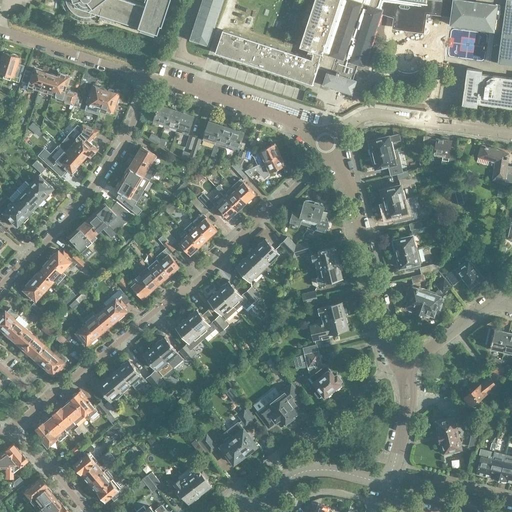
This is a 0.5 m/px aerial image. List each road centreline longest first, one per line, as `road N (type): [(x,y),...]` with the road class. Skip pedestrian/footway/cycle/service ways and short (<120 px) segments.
road 1 (residential): [(11,428),(195,283),(316,165),(328,143)]
road 2 (residential): [(0,288),(121,148),(148,79)]
road 3 (residential): [(402,371),(340,154),(328,143)]
road 4 (residential): [(511,135),(373,117),(344,125),(328,143)]
road 5 (residential): [(328,143),(279,118),(148,79)]
road 6 (residential): [(243,511),(307,471),(389,476)]
road 7 (residential): [(148,79),(0,30)]
road 8 (residential): [(511,499),(391,470)]
road 9 (residential): [(500,296),(402,371)]
